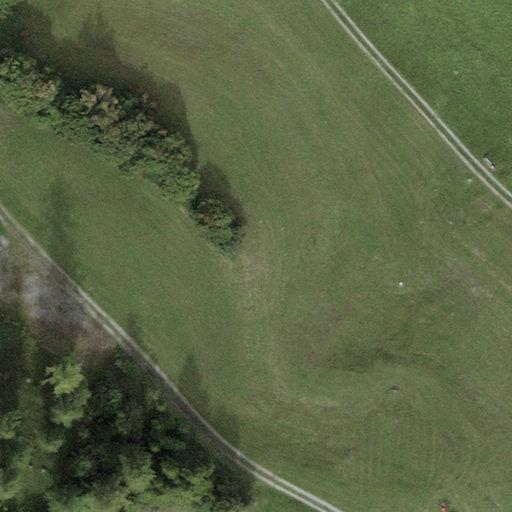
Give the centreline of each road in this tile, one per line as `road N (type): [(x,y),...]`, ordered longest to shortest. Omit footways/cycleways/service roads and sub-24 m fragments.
road 1 (track): [(331,511),(207,431),(0,202)]
road 2 (track): [(511,206),(472,174),(328,0)]
